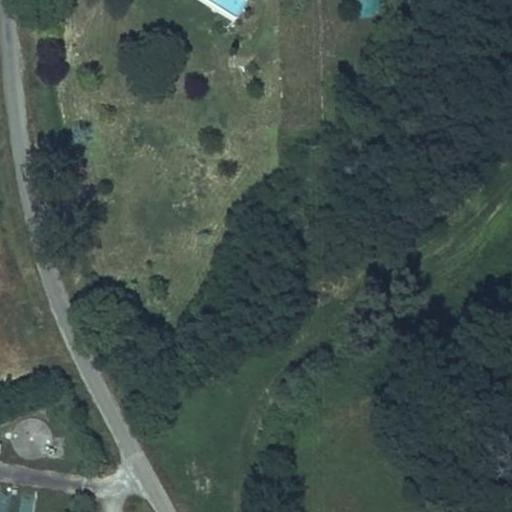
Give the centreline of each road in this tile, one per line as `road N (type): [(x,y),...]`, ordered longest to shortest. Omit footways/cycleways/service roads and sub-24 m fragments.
road 1 (unclassified): [(162,511),(83,366),(45,275),(12,106),(6,0)]
road 2 (track): [(245,511),(243,431),(264,378),(499,207),(511,182)]
